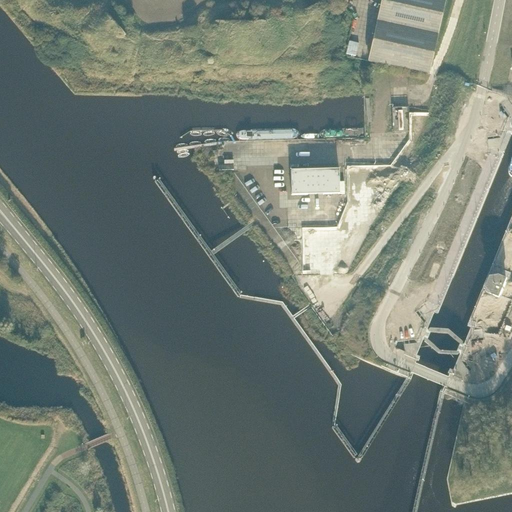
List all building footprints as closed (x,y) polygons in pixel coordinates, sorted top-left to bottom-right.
[(437,35),(444,0),(382,0),(377,22),(437,35)] [(306,11),(320,3),(320,2),(305,10),(306,11)] [(428,75),(437,35),(377,22),(369,61),(428,75)] [(414,132),(414,119),(417,119),(416,107),(400,107),(401,132),(414,132)] [(291,195),(339,194),(339,169),(291,171),(291,195)] [(502,296),(507,283),(498,279),(491,280),(488,286),(493,292),(502,296)]
